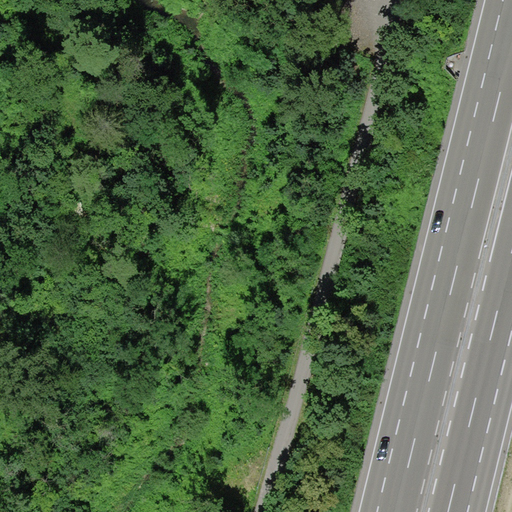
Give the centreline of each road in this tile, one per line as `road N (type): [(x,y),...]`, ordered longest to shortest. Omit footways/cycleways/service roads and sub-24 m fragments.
road 1 (motorway): [(511,7),(395,511)]
road 2 (motorway): [(451,511),(511,260)]
